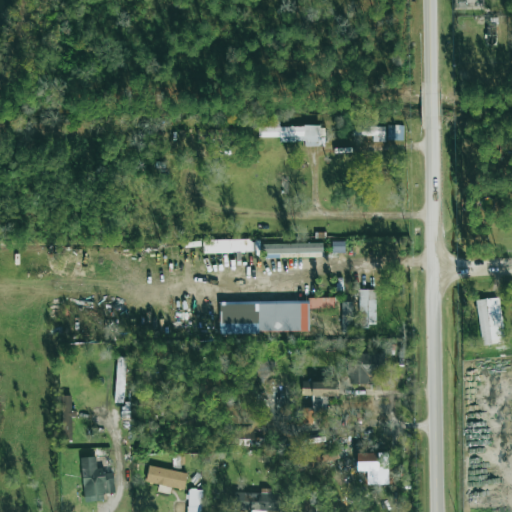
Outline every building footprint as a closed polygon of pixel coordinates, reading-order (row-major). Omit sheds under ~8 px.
[(279,126),(279,120),(269,121),(269,127),(257,127),(257,137),(279,137),(279,143),(304,142),(304,146),(319,146),(319,126),(279,126)] [(351,136),(373,136),(373,141),(384,141),(384,126),(367,127),(367,121),(351,122),(351,136)] [(386,140),(402,141),(403,125),(387,125),(386,140)] [(204,253),(250,252),(250,240),(203,241),(204,253)] [(332,253),(344,253),(344,241),(332,242),(332,253)] [(265,254),(322,252),(322,242),(264,244),(265,254)] [(352,301),(356,301),(357,327),(376,326),(375,290),(351,291),(352,301)] [(499,298),(475,300),(481,346),(504,343),(499,298)] [(308,332),(308,309),(335,309),(335,300),(219,302),(219,333),(308,332)] [(349,385),(369,384),(368,375),(384,374),(383,354),(347,356),(349,385)] [(301,395),(337,396),(338,382),(302,381),(301,395)] [(71,396),(61,396),(61,440),(72,440),(71,396)] [(312,424),(313,408),(302,408),(301,423),(312,424)] [(328,455),(308,461),(310,466),(330,461),(328,455)] [(81,458),(83,502),(103,501),(103,493),(114,493),(113,473),(103,473),(103,468),(96,468),(95,457),(81,458)] [(145,482),(183,490),(187,474),(149,465),(145,482)] [(200,511),(201,490),(188,490),(187,511),(200,511)] [(279,511),(280,494),(234,492),(233,510),(279,511)]
